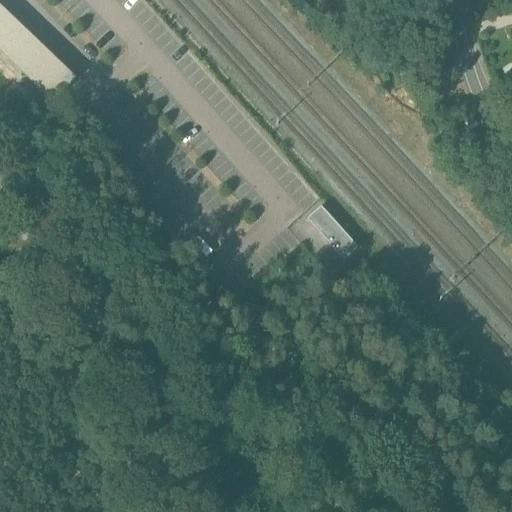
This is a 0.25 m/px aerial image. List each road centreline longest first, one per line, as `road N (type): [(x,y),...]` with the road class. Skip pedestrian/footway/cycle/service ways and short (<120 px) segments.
road 1 (track): [(0,198),(167,511)]
road 2 (tertiary): [(451,0),(485,112),(511,147)]
